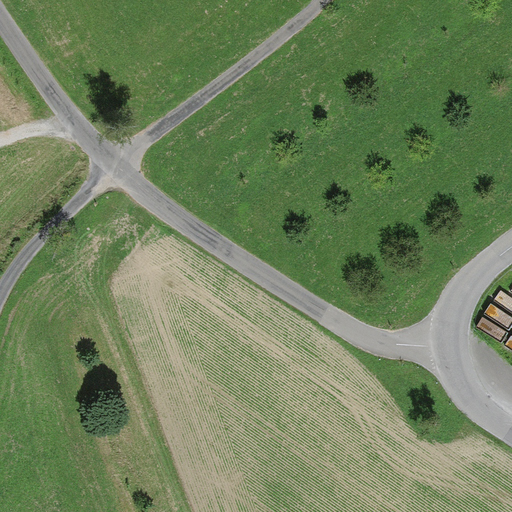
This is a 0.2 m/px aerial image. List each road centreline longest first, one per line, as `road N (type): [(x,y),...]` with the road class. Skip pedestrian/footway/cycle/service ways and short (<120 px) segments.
road 1 (unclassified): [(108,167),(164,213),(349,329),(389,344),(449,345)]
road 2 (residential): [(108,167),(319,0)]
road 3 (unclassified): [(0,19),(108,167)]
road 4 (track): [(108,167),(0,288)]
road 5 (unclassified): [(449,345),(456,301),(511,246)]
